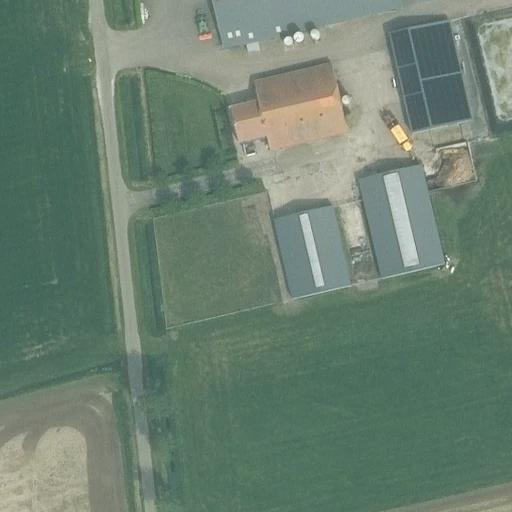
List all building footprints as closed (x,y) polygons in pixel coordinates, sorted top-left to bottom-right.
[(201,0),(213,51),(403,8),(400,0),(201,0)] [(511,12),(497,15),(511,91),(511,12)] [(412,135),(471,122),(449,22),(390,35),(412,135)] [(271,150),(348,133),(333,66),(255,83),(260,104),(231,110),(239,144),(268,138),(271,150)] [(383,280),(445,265),(422,167),(359,181),(383,280)] [(293,301),(351,287),(333,208),(274,221),(293,301)]
